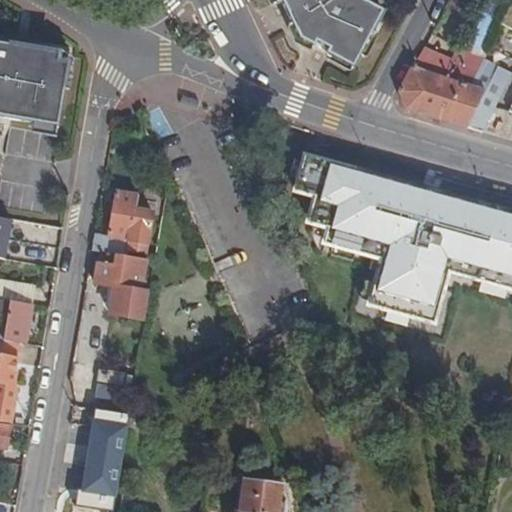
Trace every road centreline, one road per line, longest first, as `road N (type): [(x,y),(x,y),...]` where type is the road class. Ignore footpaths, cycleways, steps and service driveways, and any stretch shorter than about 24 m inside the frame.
road 1 (unclassified): [(30,511),(116,27)]
road 2 (secondary): [(116,27),(253,84)]
road 3 (secondary): [(369,124),(511,165)]
road 4 (residential): [(369,124),(434,0)]
road 5 (secondary): [(253,84),(369,124)]
